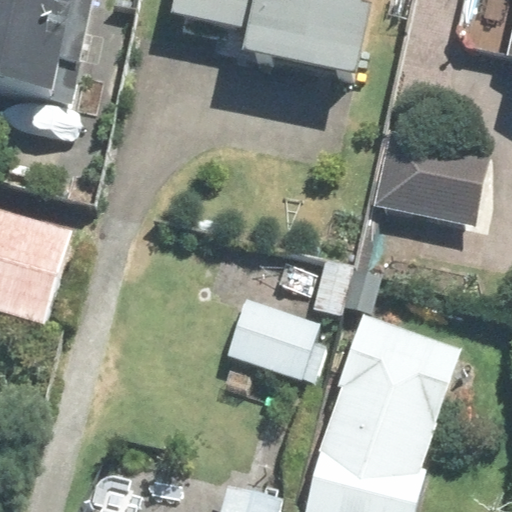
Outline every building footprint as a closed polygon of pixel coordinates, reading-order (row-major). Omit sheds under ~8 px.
[(0,0),(0,81),(73,99),(87,0),(0,0)] [(361,15),(364,0),(173,0),(170,16),(251,33),(245,64),(357,86),(372,17),(361,15)] [(511,0),(458,0),(450,48),(511,58),(511,0)] [(384,174),(378,207),(468,226),(481,155),(394,136),(390,154),(386,176),(384,174)] [(0,227),(0,329),(50,344),(77,250),(0,227)] [(233,370),(307,393),(341,289),(312,279),(297,328),(251,314),(233,370)] [(357,283),(348,320),(375,326),(384,290),(357,283)] [(423,486),(466,372),(370,337),(344,406),(348,407),(325,468),(315,511),(424,511),(430,487),(423,486)] [(266,511),(233,503),(230,511),(266,511)]
